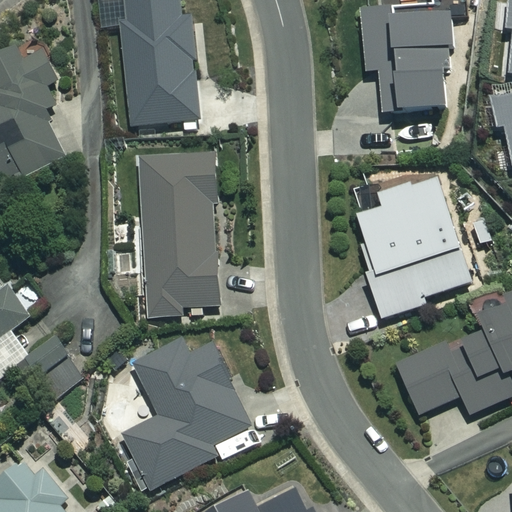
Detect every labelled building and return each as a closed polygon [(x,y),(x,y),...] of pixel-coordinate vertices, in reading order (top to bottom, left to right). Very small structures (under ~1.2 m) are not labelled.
[(121,25),(132,130),(203,123),(198,74),(194,74),(193,64),(197,64),(192,18),(184,19),(181,0),(124,0),(127,24),(121,25)] [(393,23),(392,15),(362,18),(366,77),(380,76),(383,119),(445,114),(443,77),(455,76),(451,19),(393,23)] [(0,61),(0,187),(64,158),(44,115),(56,110),(47,89),(56,85),(42,56),(23,65),(17,53),(0,61)] [(506,131),(511,159),(511,98),(492,103),(498,133),(506,131)] [(215,206),(221,205),(219,158),(140,162),(148,323),(184,321),(184,311),(191,310),(192,321),(205,320),(204,309),(226,308),(222,222),(216,223),(215,206)] [(414,191),(412,183),(377,194),(383,213),(358,221),(367,252),(360,254),(381,323),(427,309),(424,302),(475,287),(442,182),(414,191)] [(28,282),(11,294),(0,277),(0,382),(31,361),(12,333),(46,309),(28,282)] [(486,338),(461,349),(463,354),(451,359),(446,348),(397,371),(420,421),(462,401),(471,420),(511,401),(511,306),(478,322),(486,338)] [(202,338),(138,373),(163,419),(124,441),(153,495),(217,461),(213,453),(253,431),(202,338)] [(70,363),(55,344),(28,366),(43,385),(70,363)] [(349,493),(325,462),(311,473),(336,504),(349,493)] [(63,511),(70,507),(48,479),(40,485),(26,467),(0,488),(0,503),(4,509),(0,511),(63,511)] [(255,511),(249,499),(224,511),(306,511),(296,491),(255,511)]
